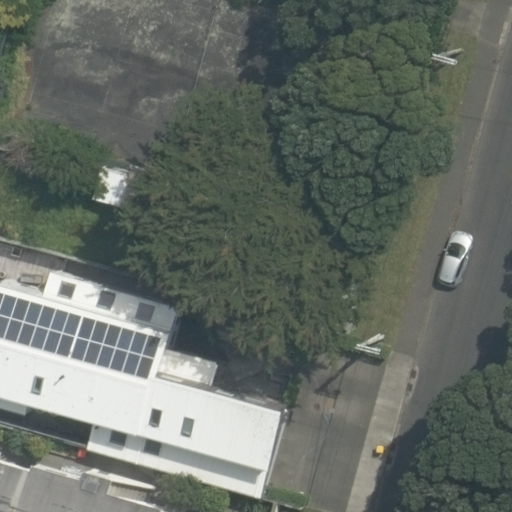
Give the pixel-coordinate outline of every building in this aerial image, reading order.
[(101,198),(171,215),(182,172),(111,154),(101,198)] [(301,310),(355,326),(370,272),(316,257),(301,310)] [(0,417),(161,461),(201,315),(147,301),(140,323),(49,299),(55,274),(5,261),(0,279),(0,417)] [(253,295),(282,301),(288,273),(259,267),(253,295)] [(236,484),(308,505),(327,438),(244,415),(240,432),(207,423),(196,461),(239,473),(236,484)] [(174,511),(178,501),(0,451),(0,511),(174,511)]
